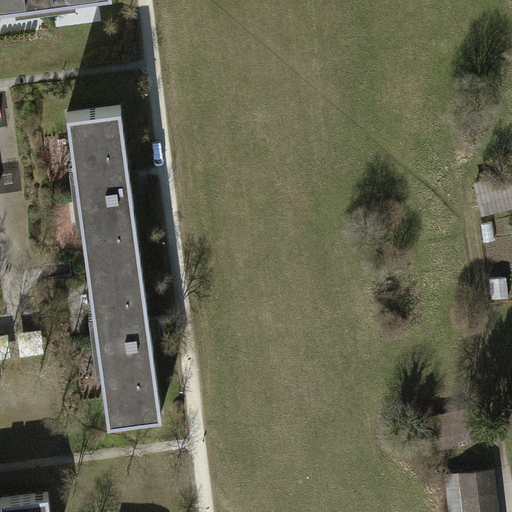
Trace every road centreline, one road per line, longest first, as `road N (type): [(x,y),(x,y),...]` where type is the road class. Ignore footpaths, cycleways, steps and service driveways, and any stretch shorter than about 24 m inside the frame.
road 1 (track): [(147,0),(206,511)]
road 2 (track): [(473,222),(511,487)]
